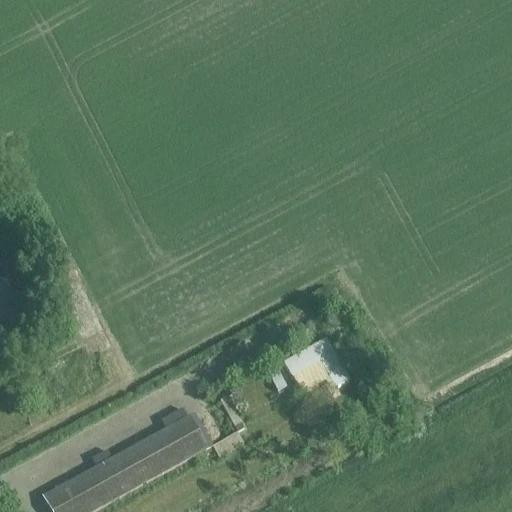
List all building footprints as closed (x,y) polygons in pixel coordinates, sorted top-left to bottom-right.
[(0,258),(0,265),(26,317),(44,308),(15,251),(0,258)] [(343,397),(355,390),(327,340),(315,346),(316,349),(284,367),(290,379),(322,360),(343,397)] [(267,371),(279,393),(290,388),(278,365),(267,371)] [(38,503),(43,511),(98,511),(203,453),(185,420),(38,503)] [(208,439),(219,459),(250,441),(239,422),(208,439)]
